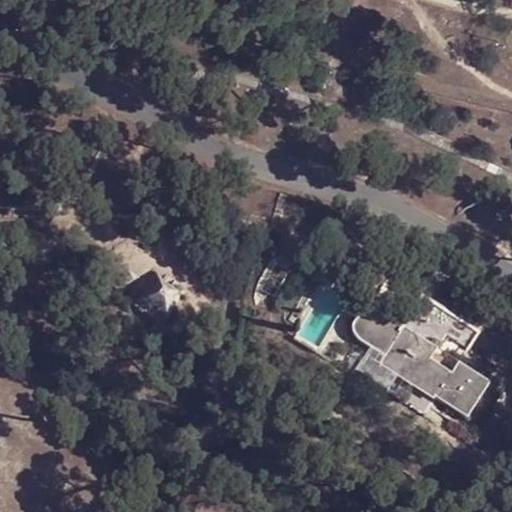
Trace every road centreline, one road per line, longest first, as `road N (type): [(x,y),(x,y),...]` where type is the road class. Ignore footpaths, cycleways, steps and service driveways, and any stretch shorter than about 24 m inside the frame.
road 1 (residential): [(511,272),(415,212),(229,158),(0,40)]
road 2 (track): [(511,102),(448,57),(421,0)]
